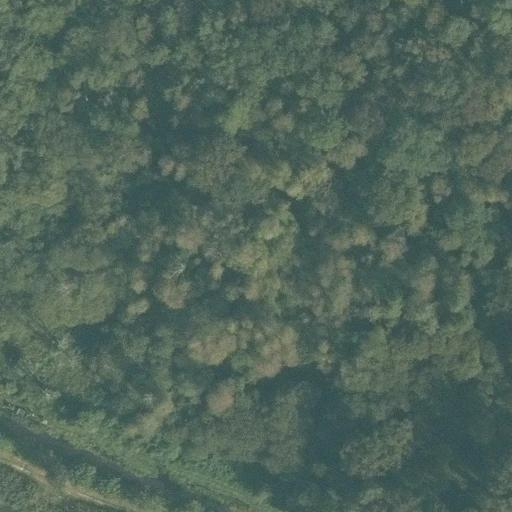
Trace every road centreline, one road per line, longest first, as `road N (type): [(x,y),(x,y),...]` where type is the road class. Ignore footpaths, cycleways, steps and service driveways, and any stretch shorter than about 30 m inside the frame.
road 1 (track): [(0,402),(267,511)]
road 2 (track): [(128,511),(0,459)]
